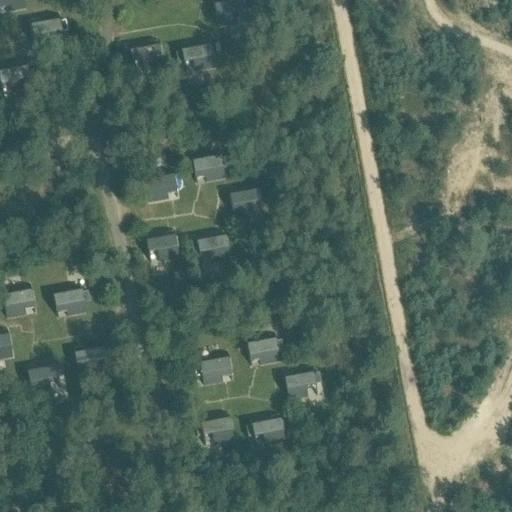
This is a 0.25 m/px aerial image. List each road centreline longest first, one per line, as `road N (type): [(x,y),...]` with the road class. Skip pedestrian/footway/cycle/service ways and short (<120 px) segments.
road 1 (track): [(339,0),(435,511)]
road 2 (track): [(425,460),(477,457),(511,390)]
